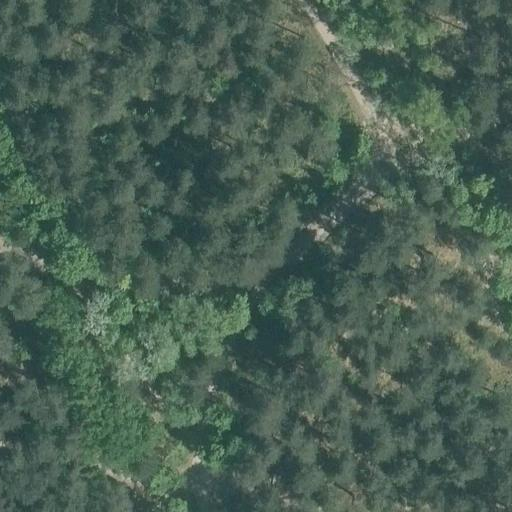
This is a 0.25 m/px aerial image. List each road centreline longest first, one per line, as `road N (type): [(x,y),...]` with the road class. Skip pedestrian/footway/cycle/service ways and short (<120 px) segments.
road 1 (track): [(511,111),(465,124),(387,127),(357,185),(310,240),(252,274),(185,295),(0,248)]
road 2 (track): [(206,511),(198,455),(252,274)]
road 3 (track): [(387,127),(302,0)]
